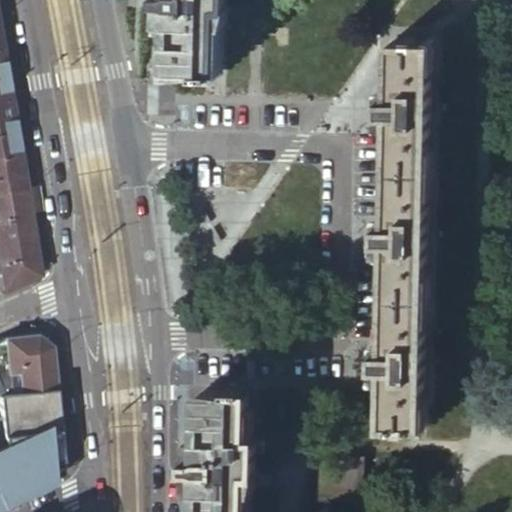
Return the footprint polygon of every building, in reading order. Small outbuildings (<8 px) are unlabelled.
[(168,0),(174,4),(173,66),(217,67),(219,22),(227,21),(227,0),(168,0)] [(434,41),(394,40),(392,97),(382,96),(382,112),(392,113),(389,223),(379,223),(378,241),(388,241),(385,350),(375,349),(375,365),(385,366),(383,422),(392,423),(392,428),(415,429),(416,422),(423,423),(429,219),(434,41)] [(0,73),(0,102),(9,101),(9,95),(5,72),(0,73)] [(0,102),(0,156),(18,153),(9,101),(0,102)] [(18,153),(0,156),(0,188),(23,184),(18,153)] [(0,218),(29,214),(23,184),(0,188),(0,218)] [(0,241),(32,236),(29,214),(0,218),(0,241)] [(0,286),(1,286),(2,291),(32,277),(37,267),(32,236),(0,241),(0,286)] [(1,336),(0,336),(0,392),(2,392),(55,386),(51,345),(36,333),(1,336)] [(0,399),(2,414),(0,415),(0,502),(11,498),(9,493),(26,485),(28,490),(53,478),(51,458),(63,457),(62,450),(55,386),(2,392),(0,392),(0,399)] [(252,390),(249,390),(207,390),(205,453),(201,457),(190,457),(189,465),(197,466),(206,472),(204,511),(249,511),(250,491),(257,490),(259,435),(252,434),(252,390)] [(51,458),(53,478),(64,473),(63,457),(51,458)] [(365,459),(322,457),(321,499),(365,500),(365,459)]
